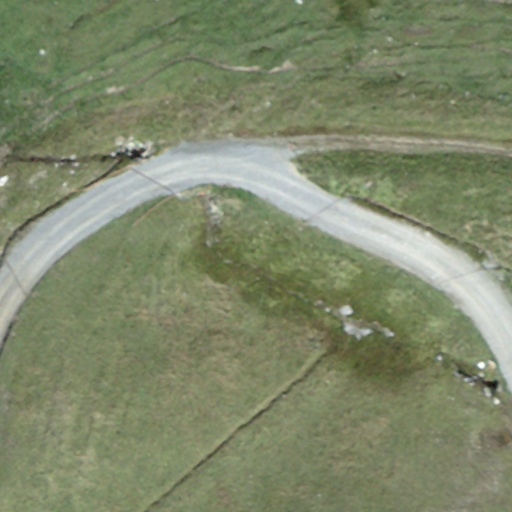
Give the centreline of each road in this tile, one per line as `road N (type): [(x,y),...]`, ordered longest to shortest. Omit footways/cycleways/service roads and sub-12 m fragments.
road 1 (track): [(0,295),(81,213),(173,170),(223,163),(274,177),(413,249),(475,293),(511,346)]
road 2 (track): [(511,155),(294,143),(223,163)]
